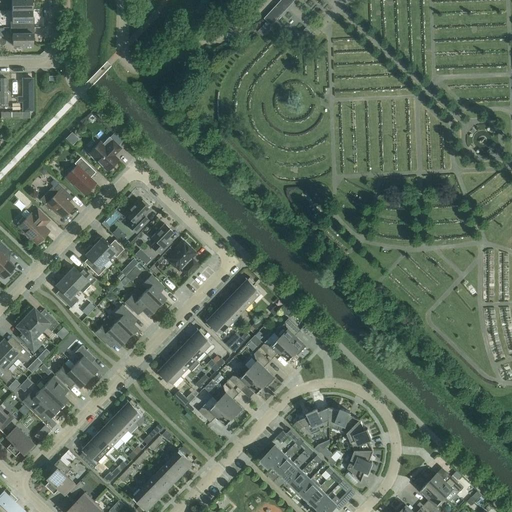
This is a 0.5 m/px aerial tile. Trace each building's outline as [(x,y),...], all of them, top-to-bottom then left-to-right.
[(11,0),(12,10),(32,10),(31,0),(11,0)] [(276,5),(264,18),(272,25),(284,12),(276,5)] [(32,10),(12,10),(12,21),(10,21),(10,28),(34,27),(34,21),(32,21),(32,10)] [(34,27),(10,28),(10,34),(12,34),(12,45),(32,45),(32,34),(34,34),(34,27)] [(34,107),(33,78),(25,78),(25,88),(19,89),(19,101),(26,100),(26,108),(34,107)] [(118,160),(114,155),(121,148),(109,137),(102,144),(100,142),(89,153),(90,154),(90,156),(93,159),(95,159),(107,171),(118,160)] [(80,157),(74,163),(76,166),(65,177),(73,185),(74,184),(84,195),(96,183),(86,174),(86,172),(91,168),(80,157)] [(73,206),(62,196),(66,191),(58,183),(53,188),(57,192),(45,204),(50,209),(52,208),(62,218),(73,206)] [(148,205),(143,200),(141,201),(139,199),(124,214),(132,221),(128,225),(136,233),(146,223),(141,218),(150,209),(147,207),(148,205)] [(48,222),(48,221),(49,220),(37,209),(31,215),(30,214),(25,218),(23,216),(17,223),(32,238),(32,240),(35,243),(37,243),(38,243),(40,243),(43,239),(43,237),(49,232),(44,227),(44,225),(46,225),(48,222)] [(164,223),(160,228),(156,223),(147,232),(156,241),(151,246),(159,254),(168,245),(164,240),(173,232),(164,223)] [(102,237),(94,246),(107,259),(112,254),(116,257),(124,249),(114,240),(110,244),(102,237)] [(13,272),(13,270),(12,269),(15,267),(4,257),(10,251),(0,241),(0,274),(4,278),(6,275),(7,276),(9,276),(13,272)] [(191,256),(188,253),(191,249),(183,242),(174,252),(177,255),(171,262),(179,269),(180,268),(182,270),(187,275),(198,264),(192,259),(192,260),(190,258),(191,256)] [(107,259),(94,246),(85,254),(93,262),(88,266),(98,276),(106,267),(102,264),(107,259)] [(145,261),(150,256),(138,247),(134,252),(145,261)] [(73,266),(64,276),(78,289),(82,293),(95,279),(85,269),(81,274),(73,266)] [(194,277),(202,282),(205,277),(197,272),(194,277)] [(143,293),(157,307),(166,298),(159,292),(164,287),(151,275),(143,284),(148,288),(143,293)] [(78,289),(64,276),(55,285),(65,294),(61,299),(70,308),(78,299),(73,294),(78,289)] [(239,288),(253,301),(261,292),(253,285),(256,283),(250,277),(239,288)] [(239,288),(231,296),(245,309),(253,301),(239,288)] [(157,307),(143,293),(138,298),(133,293),(125,302),(137,314),(142,310),(148,316),(157,307)] [(231,296),(224,304),(237,317),(245,309),(231,296)] [(237,317),(224,304),(216,312),(229,325),(237,317)] [(114,324),(128,337),(137,328),(127,318),(131,314),(122,305),(114,313),(119,318),(114,324)] [(275,306),(270,311),(274,315),(279,310),(275,306)] [(34,307),(25,317),(40,332),(45,326),(51,332),(59,323),(49,314),(45,318),(34,307)] [(229,325),(216,312),(205,323),(211,329),(213,326),(221,334),(229,325)] [(262,315),(257,321),(261,324),(266,319),(262,315)] [(40,332),(25,317),(16,326),(27,337),(23,341),(32,350),(40,342),(35,337),(40,332)] [(287,329),(279,337),(298,355),(298,354),(306,346),(295,335),(300,330),(288,318),(285,321),(287,329)] [(261,324),(257,321),(252,326),(256,330),(261,324)] [(128,337),(114,324),(109,329),(103,324),(95,332),(105,341),(109,337),(119,346),(128,337)] [(201,327),(191,338),(204,351),(212,343),(205,335),(207,333),(201,327)] [(241,337),(245,341),(250,336),(246,332),(241,337)] [(245,341),(241,337),(236,342),(240,346),(245,341)] [(298,355),(279,337),(272,345),(264,343),(260,347),(272,358),(278,353),(287,362),(295,353),(297,356),(298,355)] [(0,342),(0,351),(13,364),(18,359),(21,362),(27,362),(32,356),(19,344),(15,349),(4,338),(0,342)] [(191,338),(183,346),(196,359),(204,351),(191,338)] [(66,339),(58,344),(62,348),(69,343),(66,339)] [(74,365),(88,378),(97,369),(91,363),(95,358),(81,345),(73,353),(78,357),(79,360),(74,365)] [(196,359),(183,346),(175,355),(188,368),(196,359)] [(248,369),(267,387),(267,386),(275,378),(264,367),(269,362),(257,350),(254,353),(256,361),(248,369)] [(13,364),(0,351),(0,377),(6,384),(12,378),(12,372),(8,369),(13,364)] [(175,355),(167,363),(180,376),(188,368),(175,355)] [(235,355),(229,358),(231,365),(238,363),(235,355)] [(221,358),(216,363),(220,367),(225,362),(221,358)] [(180,376),(167,363),(157,373),(162,379),(164,377),(172,384),(180,376)] [(220,367),(216,363),(211,368),(215,372),(220,367)] [(88,378),(74,365),(70,369),(64,364),(55,373),(69,386),(74,382),(79,387),(88,378)] [(267,387),(248,369),(241,377),(233,375),(229,379),(241,390),(247,385),(256,393),(264,385),(267,388),(267,387)] [(205,374),(200,379),(204,383),(209,378),(205,374)] [(40,390),(59,408),(67,399),(63,395),(67,390),(53,376),(40,390)] [(204,383),(200,379),(195,384),(199,388),(204,383)] [(218,401),(236,419),(236,418),(244,410),(233,399),(238,393),(226,382),(223,385),(225,393),(218,401)] [(59,408),(40,390),(35,396),(31,392),(23,400),(41,417),(46,413),(50,417),(59,408)] [(185,407),(190,402),(179,390),(173,396),(185,407)] [(131,399),(121,409),(135,423),(143,415),(135,407),(137,405),(131,399)] [(236,419),(218,401),(210,409),(202,407),(199,410),(211,422),(216,416),(225,425),(233,417),(236,419)] [(329,426),(329,407),(318,411),(317,409),(307,413),(309,415),(298,420),(311,434),(329,426)] [(340,411),(329,407),(329,426),(347,433),(360,419),(349,415),(350,412),(341,408),(340,411)] [(121,409),(114,417),(127,430),(135,423),(121,409)] [(0,428),(2,430),(4,427),(13,417),(9,413),(6,417),(0,410),(0,428)] [(13,417),(4,427),(2,430),(6,434),(18,421),(13,417)] [(127,430),(114,417),(106,425),(120,438),(127,430)] [(360,419),(347,433),(354,450),(373,450),(369,439),(372,438),(367,429),(365,430),(360,419)] [(120,438),(106,425),(99,433),(112,446),(120,438)] [(31,451),(36,446),(17,427),(7,437),(12,442),(6,448),(15,456),(25,446),(31,451)] [(295,443),(300,438),(290,429),(286,434),(295,443)] [(153,430),(148,435),(152,439),(157,434),(153,430)] [(99,433),(91,440),(105,454),(112,446),(99,433)] [(152,439),(148,435),(143,440),(147,444),(152,439)] [(105,454),(91,440),(82,451),(87,456),(89,454),(97,462),(105,454)] [(160,444),(155,440),(149,446),(153,450),(160,444)] [(305,450),(308,447),(303,442),(300,445),(305,450)] [(272,467),(284,454),(275,445),(261,459),(268,466),(270,465),(272,467)] [(138,446),(133,451),(137,455),(142,450),(138,446)] [(313,452),(308,447),(305,450),(310,455),(313,452)] [(325,447),(323,449),(321,452),(325,456),(329,451),(325,447)] [(179,449),(173,456),(186,469),(195,461),(189,455),(187,457),(179,449)] [(373,450),(354,450),(347,468),(361,482),(365,470),(368,471),(372,462),(369,461),(373,450)] [(65,455),(69,460),(73,456),(69,451),(65,455)] [(137,455),(133,451),(128,456),(132,460),(137,455)] [(333,455),(329,451),(325,456),(328,459),(331,457),(333,455)] [(139,457),(143,461),(148,456),(144,452),(139,457)] [(293,462),(284,454),(272,467),(280,476),(293,462)] [(317,455),(313,459),(318,464),(322,460),(317,455)] [(173,456),(164,465),(178,478),(186,469),(173,456)] [(143,461),(139,457),(134,462),(138,466),(143,461)] [(61,458),(49,469),(55,475),(45,485),(54,494),(60,488),(65,493),(74,483),(66,474),(71,469),(60,459),(61,458)] [(118,466),(122,470),(127,465),(119,458),(114,462),(118,466)] [(293,462),(280,476),(289,484),(302,471),(293,462)] [(178,478),(164,465),(156,473),(170,486),(178,478)] [(122,470),(118,466),(113,471),(117,475),(122,470)] [(123,474),(127,478),(133,471),(129,467),(123,474)] [(331,475),(334,472),(329,467),(326,471),(331,475)] [(302,471),(289,484),(298,492),(310,479),(302,471)] [(426,479),(444,497),(452,489),(460,491),(463,488),(451,476),(446,482),(435,471),(427,480),(426,479)] [(334,472),(331,475),(336,480),(339,477),(334,472)] [(170,486),(156,473),(148,482),(161,495),(170,486)] [(310,479),(298,492),(306,501),(319,487),(310,479)] [(444,497),(426,479),(425,480),(428,482),(420,490),(429,499),(423,505),(430,511),(438,511),(437,505),(444,497)] [(338,484),(348,493),(352,489),(343,480),(338,484)] [(84,486),(80,481),(70,491),(74,496),(84,486)] [(161,495),(148,482),(140,490),(153,503),(161,495)] [(327,496),(319,487),(306,501),(315,509),(327,496)] [(153,503),(140,490),(133,497),(141,504),(139,506),(145,511),(153,503)] [(0,502),(0,511),(17,511),(21,508),(14,501),(16,499),(10,494),(8,496),(3,491),(0,494),(0,502)] [(72,511),(83,511),(94,501),(85,493),(69,509),(72,511)] [(327,496),(315,509),(317,511),(315,511),(329,511),(337,505),(327,496)] [(467,502),(471,505),(476,500),(472,496),(467,502)] [(100,511),(102,510),(94,501),(83,511),(100,511)] [(395,511),(424,511),(420,508),(416,511),(412,511),(404,503),(396,511),(395,511)]
